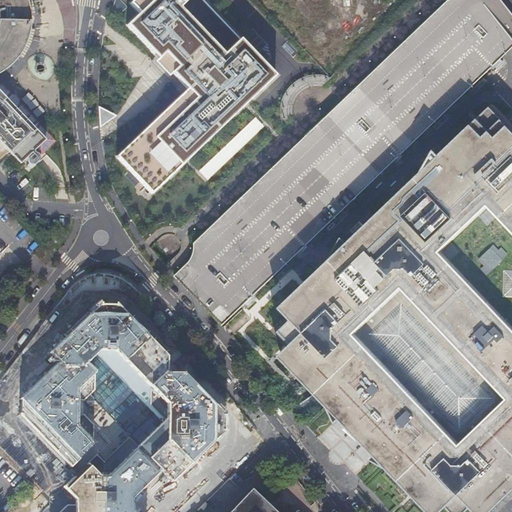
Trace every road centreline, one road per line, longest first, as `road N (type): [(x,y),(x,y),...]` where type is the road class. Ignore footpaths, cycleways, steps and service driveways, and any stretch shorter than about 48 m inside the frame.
road 1 (unclassified): [(345,511),(225,357),(153,281)]
road 2 (unclassified): [(90,185),(79,87),(86,0)]
